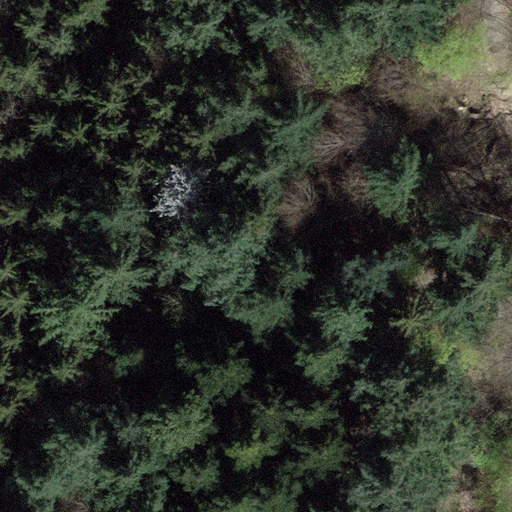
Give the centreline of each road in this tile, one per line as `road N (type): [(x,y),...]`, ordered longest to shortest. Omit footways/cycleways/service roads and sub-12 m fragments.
road 1 (track): [(461,511),(483,366),(511,276)]
road 2 (track): [(511,150),(504,97),(508,0)]
